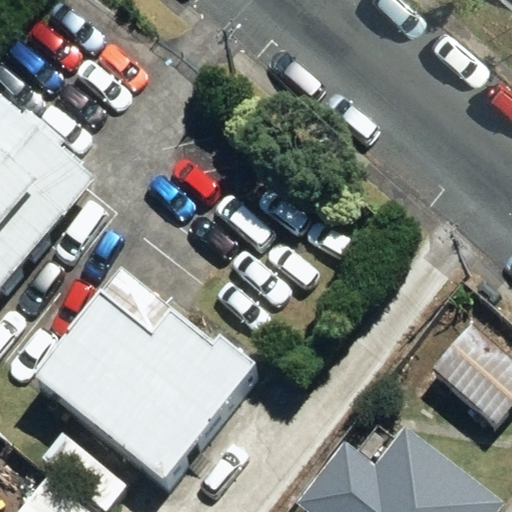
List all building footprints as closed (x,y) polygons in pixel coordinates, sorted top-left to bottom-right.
[(0,324),(105,195),(88,182),(93,176),(33,129),(29,135),(0,111),(0,324)] [(44,401),(175,504),(265,388),(229,359),(223,366),(180,333),(160,356),(110,318),(44,401)] [(440,386),(502,441),(511,429),(511,368),(479,341),(440,386)] [(420,445),(480,494),(506,461),(445,413),(420,445)] [(505,511),(412,445),(383,484),(351,462),(313,511),(505,511)] [(48,477),(91,511),(122,511),(133,499),(69,449),(48,477)] [(37,511),(89,511),(57,488),(37,511)]
